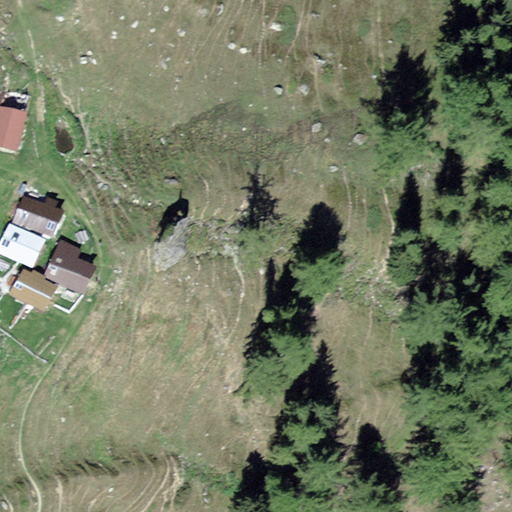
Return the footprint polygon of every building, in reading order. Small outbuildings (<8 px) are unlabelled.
[(0,151),(17,155),(26,117),(0,111),(0,151)] [(26,196),(14,222),(52,239),(64,213),(26,196)] [(46,242),(9,226),(0,246),(0,256),(33,271),(46,242)] [(98,261),(61,242),(43,276),(79,295),(98,261)] [(58,289),(24,271),(9,299),(43,317),(58,289)]
